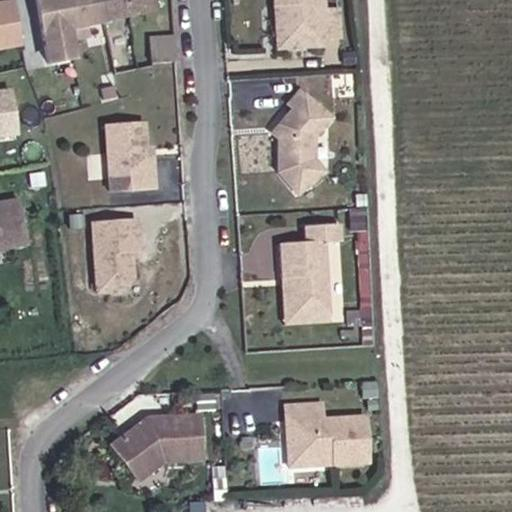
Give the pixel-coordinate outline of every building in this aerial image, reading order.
[(21,0),(0,0),(0,49),(25,48),(21,0)] [(40,0),(47,59),(78,54),(73,29),(105,22),(100,0),(40,0)] [(152,0),(100,0),(105,22),(155,12),(152,0)] [(334,38),(351,37),(349,6),(334,6),(333,0),(258,0),(259,7),(269,6),(270,27),(286,41),(334,38)] [(335,46),(334,38),(286,41),(270,27),(269,6),(259,7),(262,51),(335,46)] [(182,40),(155,44),(160,70),(184,65),(182,40)] [(95,84),(57,88),(59,107),(97,104),(95,84)] [(0,140),(23,138),(16,85),(0,87),(0,140)] [(309,91),(298,105),(303,109),(289,125),(290,130),(285,130),(285,168),(305,195),(334,172),(323,160),(325,139),(342,118),(309,91)] [(52,122),(40,123),(44,155),(56,153),(52,122)] [(149,124),(111,127),(117,193),(161,190),(160,173),(154,173),(149,124)] [(12,204),(19,250),(31,248),(25,202),(12,204)] [(12,204),(0,205),(0,252),(19,250),(12,204)] [(144,222),(100,225),(106,295),(130,293),(141,279),(139,253),(147,252),(144,222)] [(347,245),(345,225),(310,227),(311,244),(284,245),(287,281),(295,282),(296,308),(309,320),(335,318),(331,246),(347,245)] [(360,321),(371,321),(374,246),(363,246),(360,321)] [(295,282),(287,281),(289,321),(309,320),(296,308),(295,282)] [(387,381),(371,382),(372,397),(388,396),(387,381)] [(387,400),(375,401),(376,413),(388,412),(387,400)] [(329,402),(292,404),(292,421),(299,420),(301,445),(315,457),(340,456),(341,463),(376,462),(374,415),(330,418),(329,402)] [(207,457),(205,415),(154,418),(116,446),(141,481),(169,461),(207,457)] [(295,465),(341,463),(340,456),(315,457),(301,445),(299,420),(292,421),(295,465)]
